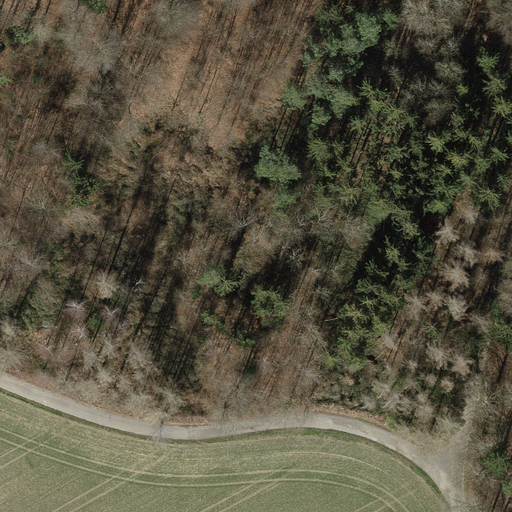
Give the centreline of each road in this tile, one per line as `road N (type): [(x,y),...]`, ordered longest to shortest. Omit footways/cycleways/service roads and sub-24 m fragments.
road 1 (track): [(456,511),(448,491),(402,443),(338,420),(178,434),(111,420),(0,380)]
road 2 (track): [(448,491),(511,237)]
